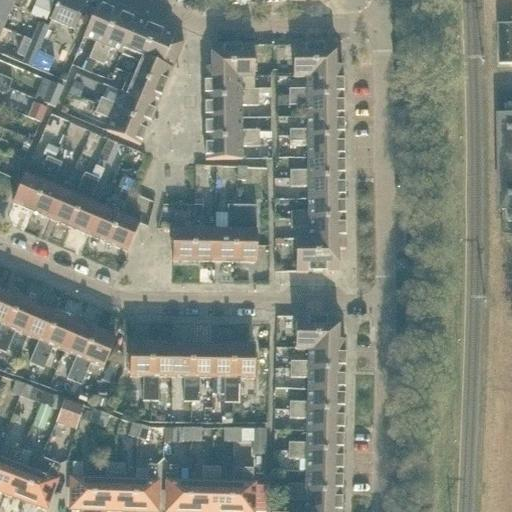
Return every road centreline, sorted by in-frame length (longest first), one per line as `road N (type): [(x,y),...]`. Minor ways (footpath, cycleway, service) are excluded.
road 1 (residential): [(384,305),(138,290),(0,235)]
road 2 (residential): [(384,305),(381,22)]
road 3 (residential): [(161,0),(218,23),(381,22)]
road 4 (residential): [(380,511),(384,305)]
